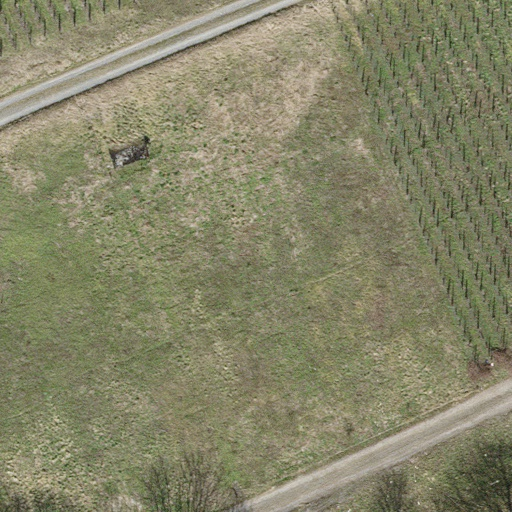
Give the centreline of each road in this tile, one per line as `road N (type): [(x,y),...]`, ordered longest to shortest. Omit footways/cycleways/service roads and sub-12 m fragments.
road 1 (track): [(511,377),(242,511)]
road 2 (track): [(0,112),(274,0)]
